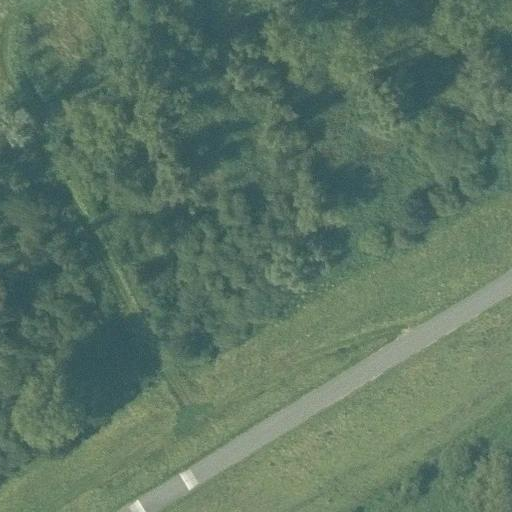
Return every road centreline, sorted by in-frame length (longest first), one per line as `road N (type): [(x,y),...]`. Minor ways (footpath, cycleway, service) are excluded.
road 1 (tertiary): [(141,511),(511,284)]
road 2 (track): [(185,407),(196,412),(334,347),(435,332)]
